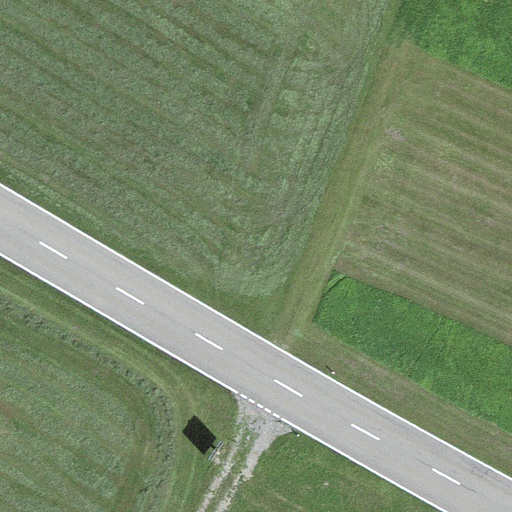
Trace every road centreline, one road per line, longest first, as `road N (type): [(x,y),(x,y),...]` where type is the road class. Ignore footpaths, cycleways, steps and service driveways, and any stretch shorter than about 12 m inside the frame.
road 1 (primary): [(510,511),(0,221)]
road 2 (track): [(427,0),(216,511)]
